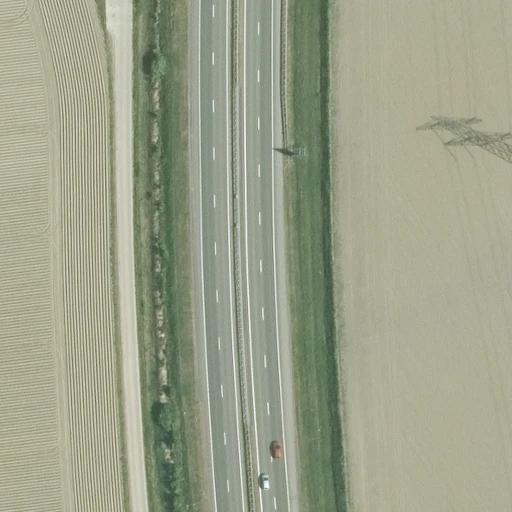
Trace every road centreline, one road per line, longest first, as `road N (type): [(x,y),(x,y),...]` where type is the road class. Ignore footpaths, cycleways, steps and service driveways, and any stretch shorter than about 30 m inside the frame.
road 1 (trunk): [(215,0),(216,301),(231,511)]
road 2 (unclassified): [(137,511),(122,257),(119,0)]
road 3 (trunk): [(278,511),(258,0)]
